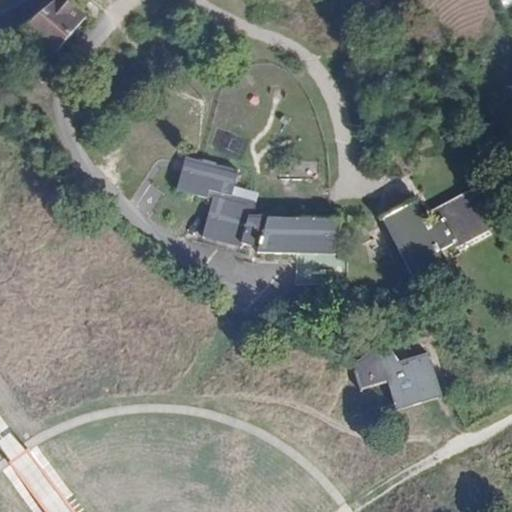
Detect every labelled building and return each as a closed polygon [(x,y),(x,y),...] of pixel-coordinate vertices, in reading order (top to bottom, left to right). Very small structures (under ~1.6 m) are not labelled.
[(58,52),(89,12),(72,0),(53,0),(25,28),(58,52)] [(248,214),(244,200),(226,195),(233,169),(215,164),(216,159),(201,156),(201,161),(186,157),(178,190),(215,198),(206,238),(244,247),(245,242),(260,246),(260,251),(292,253),(292,245),(337,247),(339,218),(256,214),(248,214)] [(153,182),(136,206),(157,220),(173,197),(153,182)] [(474,192),(443,209),(449,220),(439,224),(431,229),(416,201),(383,217),(415,275),(447,258),(443,252),(458,244),(461,249),(495,230),(474,192)] [(252,202),(244,200),(248,214),(256,214),(252,202)] [(449,220),(443,209),(434,213),(439,224),(449,220)] [(390,383),(396,404),(442,390),(432,354),(403,363),(404,367),(395,370),(391,356),(354,367),(361,391),(390,383)] [(58,506),(62,511),(85,511),(73,495),(58,506)]
